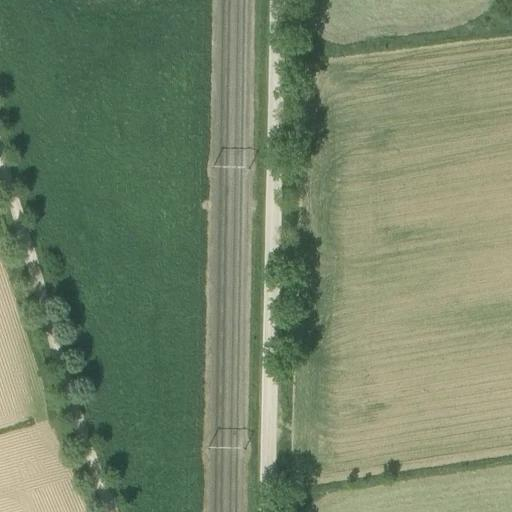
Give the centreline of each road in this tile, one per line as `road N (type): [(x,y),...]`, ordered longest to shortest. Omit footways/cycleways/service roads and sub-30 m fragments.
road 1 (unclassified): [(262,511),(272,0)]
road 2 (track): [(0,190),(70,425),(110,511)]
